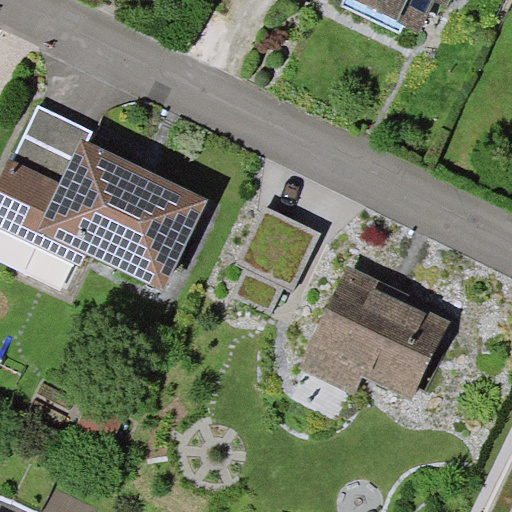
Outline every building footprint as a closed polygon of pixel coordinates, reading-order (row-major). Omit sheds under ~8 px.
[(404,23),(352,0),(343,0),(341,6),(400,32),(404,23)] [(352,0),(404,23),(421,31),(434,0),(436,0),(448,5),(450,0),(352,0)] [(81,135),(89,139),(93,131),(38,106),(12,160),(59,182),(81,135)] [(9,158),(0,176),(0,227),(81,266),(88,252),(165,289),(209,196),(89,139),(81,135),(59,182),(12,160),(9,158)] [(322,232),(265,205),(237,264),(246,268),(285,286),(294,291),(322,232)] [(454,317),(349,265),(299,365),(353,392),(362,374),(413,399),(454,317)] [(272,314),(285,286),(246,268),(233,295),(272,314)] [(511,511),(511,454),(484,511),(511,511)]
